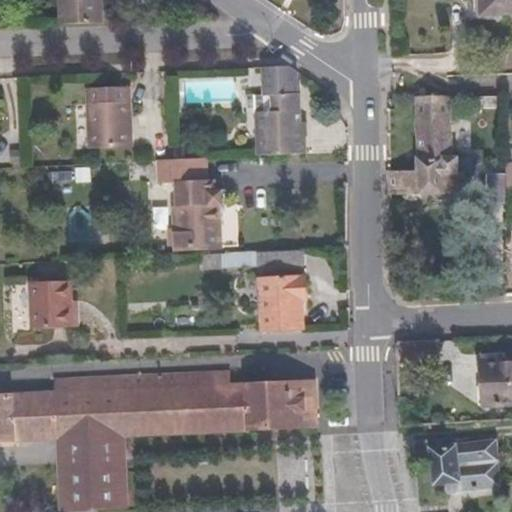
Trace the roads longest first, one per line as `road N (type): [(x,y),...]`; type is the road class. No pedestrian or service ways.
road 1 (residential): [(0,46),(274,29)]
road 2 (residential): [(361,94),(366,325)]
road 3 (residential): [(366,325),(387,511)]
road 4 (residential): [(366,325),(511,316)]
